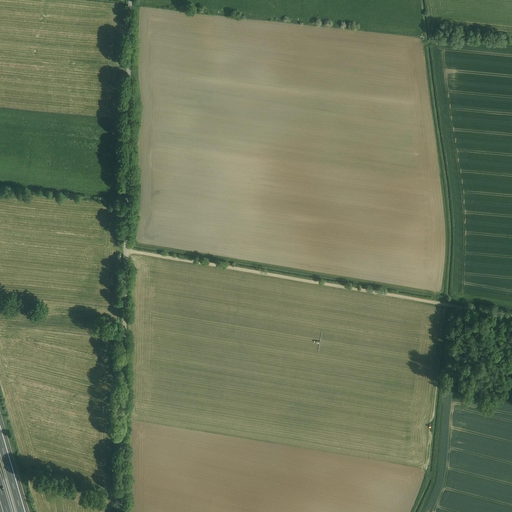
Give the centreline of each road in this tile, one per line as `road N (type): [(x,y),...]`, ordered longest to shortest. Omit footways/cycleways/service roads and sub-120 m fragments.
road 1 (unclassified): [(127,511),(132,0)]
road 2 (track): [(128,250),(511,315)]
